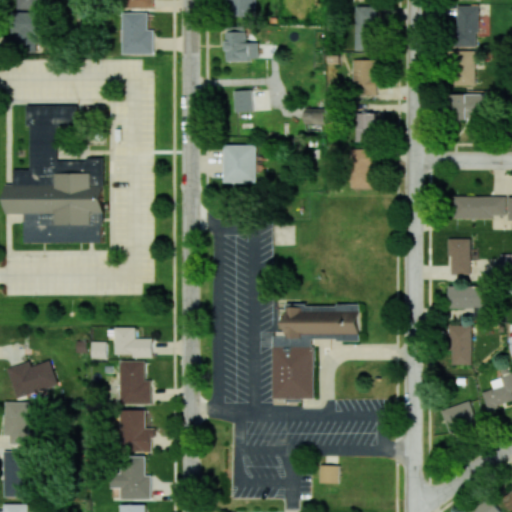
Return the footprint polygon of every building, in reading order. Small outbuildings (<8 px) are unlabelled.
[(13,0),(13,9),(42,8),(42,0),(13,0)] [(256,0),(227,0),(229,16),(257,15),(256,0)] [(477,46),(478,6),(457,5),(456,46),(477,46)] [(377,50),(378,6),(355,6),(354,50),(377,50)] [(40,52),(40,12),(15,12),(15,52),(40,52)] [(124,53),(155,54),(155,29),(149,29),(149,12),(124,12),(124,53)] [(228,61),(260,59),(259,42),(246,42),(246,25),(227,26),(228,61)] [(474,85),(475,51),(453,51),(452,85),(474,85)] [(352,59),(352,95),(376,95),(377,60),(352,59)] [(253,89),(234,90),(236,112),(254,111),(253,89)] [(494,116),(493,93),(452,95),(453,118),(494,116)] [(104,242),(104,160),(58,159),(58,128),(78,128),(78,105),(27,105),(27,125),(31,125),(31,169),(14,169),(14,184),(6,184),(6,213),(25,213),(25,242),(104,242)] [(327,107),(305,108),(306,125),(327,124),(327,107)] [(356,141),(378,140),(377,113),(356,113),(356,141)] [(226,182),(226,145),(258,145),(257,182),(226,182)] [(372,187),(373,148),(352,148),(351,187),(372,187)] [(455,217),(511,217),(511,196),(455,195),(455,217)] [(471,238),(450,238),(450,274),(471,274),(471,238)] [(501,272),(511,272),(511,254),(501,254),(501,272)] [(448,308),(490,308),(490,285),(448,286),(448,308)] [(276,398),(314,398),(314,336),(360,336),(360,304),(353,304),(353,308),(286,308),(287,331),(275,331),(276,398)] [(451,364),(473,364),(473,325),(451,325),(451,364)] [(154,356),(154,338),(137,338),(137,327),(116,327),(116,355),(154,356)] [(107,358),(107,341),(92,341),(92,357),(107,358)] [(59,383),(51,359),(32,366),(30,360),(7,368),(18,398),(59,383)] [(146,361),(121,360),(121,404),(152,404),(152,379),(146,379),(146,361)] [(511,374),(491,379),(494,389),(483,391),(487,408),(511,402),(511,374)] [(450,434),(479,426),(471,401),(443,409),(450,434)] [(10,444),(31,443),(30,402),(5,402),(6,433),(10,433),(10,444)] [(146,410),(122,409),(121,451),(153,452),(153,428),(146,428),(146,410)] [(5,496),(30,496),(31,452),(6,451),(5,496)] [(151,499),(152,475),(146,475),(146,456),(119,456),(119,469),(112,469),(111,487),(121,487),(121,499),(151,499)] [(321,483),(340,483),(340,465),(321,465),(321,483)] [(511,490),(502,498),(511,511),(511,490)] [(469,511),(501,511),(490,497),(469,511)]
